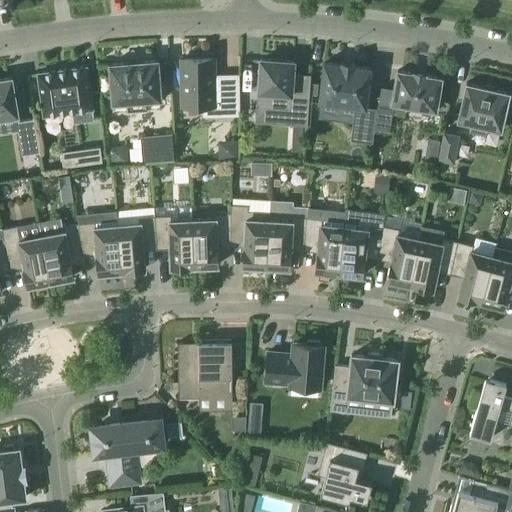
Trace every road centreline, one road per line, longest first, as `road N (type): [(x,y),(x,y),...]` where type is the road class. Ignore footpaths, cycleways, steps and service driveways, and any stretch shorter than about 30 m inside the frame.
road 1 (residential): [(460,334),(285,306),(141,306)]
road 2 (residential): [(511,54),(386,33),(243,25)]
road 3 (residential): [(0,43),(120,27),(243,25)]
road 4 (residential): [(414,511),(460,334)]
road 5 (residential): [(141,306),(143,365),(136,379),(50,399)]
road 6 (residential): [(141,306),(0,330)]
